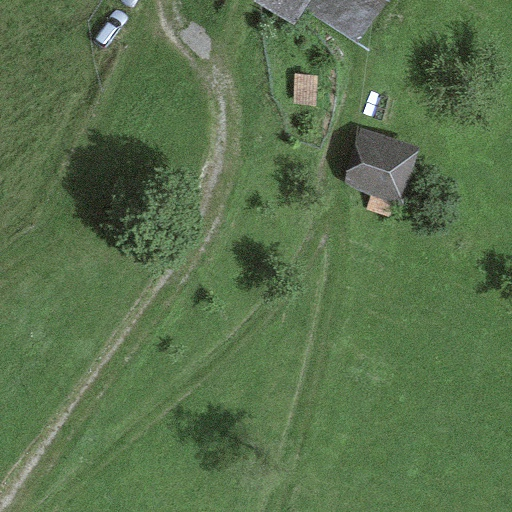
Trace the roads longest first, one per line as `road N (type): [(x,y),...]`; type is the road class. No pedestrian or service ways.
road 1 (track): [(166,0),(220,87),(229,122),(214,215),(23,511)]
road 2 (track): [(331,233),(271,309),(30,511)]
road 3 (track): [(385,0),(362,45),(331,233)]
